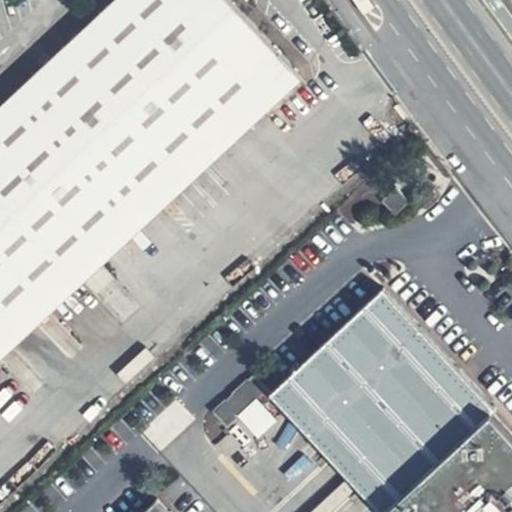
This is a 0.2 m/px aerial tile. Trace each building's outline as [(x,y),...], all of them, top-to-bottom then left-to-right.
[(0,0),(0,360),(302,77),(229,0),(110,0),(0,103),(0,0)] [(410,199),(396,184),(379,199),(393,215),(410,199)] [(381,286),(270,386),(390,511),(511,511),(511,432),(490,409),(488,401),(381,286)] [(264,390),(250,375),(214,406),(229,421),(264,390)] [(168,511),(154,496),(146,504),(137,511),(168,511)]
